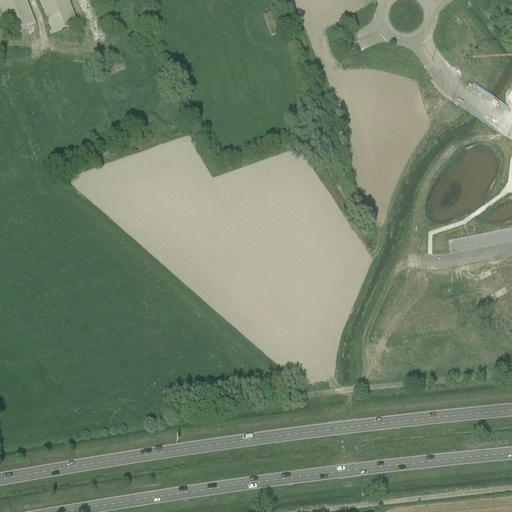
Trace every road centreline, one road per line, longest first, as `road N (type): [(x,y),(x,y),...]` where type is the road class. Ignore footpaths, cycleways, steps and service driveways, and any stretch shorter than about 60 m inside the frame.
road 1 (primary): [(511,412),(292,435),(0,480)]
road 2 (primary): [(71,511),(511,454)]
road 3 (unclassified): [(298,511),(511,488)]
road 4 (track): [(182,413),(342,394)]
